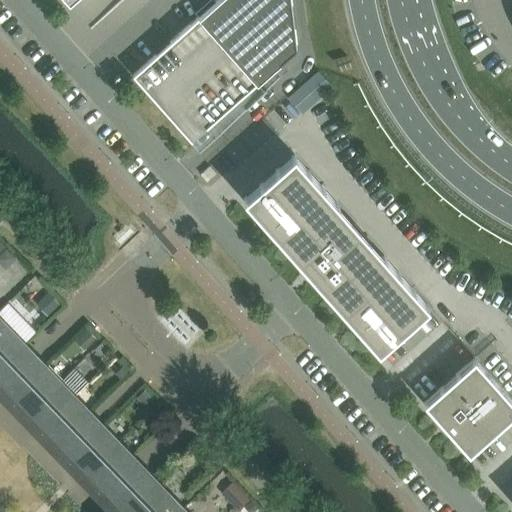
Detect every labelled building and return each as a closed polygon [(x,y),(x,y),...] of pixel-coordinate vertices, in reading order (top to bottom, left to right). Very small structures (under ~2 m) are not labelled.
[(216,0),(133,75),(191,141),(237,100),(279,62),(295,47),(296,47),(289,0),(216,0)] [(294,154),(243,199),(289,250),(292,248),(336,297),(333,300),(378,351),(429,306),(383,255),(380,258),(336,208),(339,206),(294,154)] [(16,258),(5,247),(0,251),(0,256),(8,265),(16,258)] [(58,303),(47,291),(35,302),(46,314),(58,303)] [(0,511),(190,511),(156,476),(155,475),(147,467),(135,455),(134,454),(105,424),(105,423),(92,409),(91,409),(48,364),(47,363),(35,351),(27,342),(26,342),(0,314),(0,511)] [(83,351),(95,339),(87,330),(74,342),(83,351)] [(101,342),(93,349),(100,357),(108,349),(101,342)] [(443,386),(424,403),(440,422),(452,434),(468,453),(487,436),(500,425),(511,414),(511,400),(474,358),(455,375),(443,386)] [(124,365),(115,373),(120,379),(129,370),(124,365)] [(136,397),(143,405),(151,397),(144,389),(136,397)] [(160,418),(167,412),(161,405),(154,412),(160,418)] [(239,510),(251,499),(234,481),(222,492),(239,510)] [(251,500),(244,507),(249,511),(253,511),(258,508),(251,500)]
